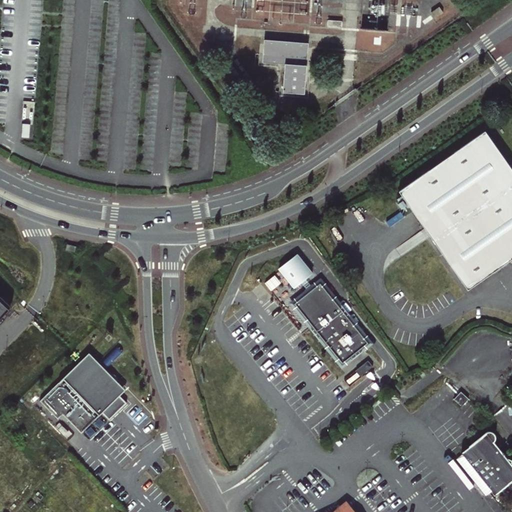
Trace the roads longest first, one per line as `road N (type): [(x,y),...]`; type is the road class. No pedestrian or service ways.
road 1 (primary): [(324,191),(511,60)]
road 2 (tertiary): [(145,236),(152,360),(186,441)]
road 3 (tertiary): [(186,441),(167,343),(169,236)]
road 4 (primary): [(511,23),(343,143)]
road 5 (primary): [(343,143),(242,198),(168,214)]
road 6 (primary): [(169,236),(232,230),(324,191)]
road 7 (primary): [(145,215),(72,206),(0,178)]
road 8 (primary): [(0,200),(68,225),(145,236)]
